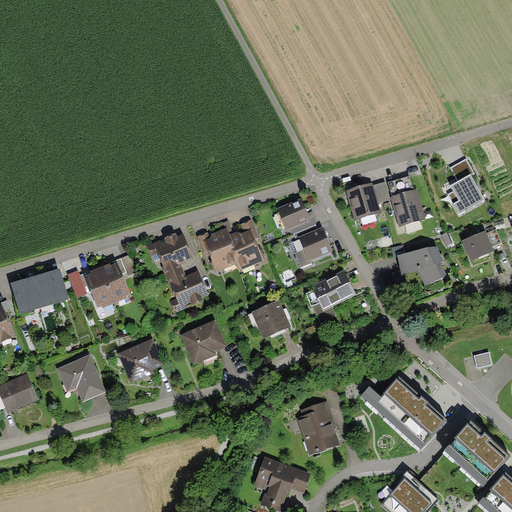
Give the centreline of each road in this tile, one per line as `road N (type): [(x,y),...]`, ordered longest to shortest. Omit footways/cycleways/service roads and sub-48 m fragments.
road 1 (residential): [(316,180),(0,273)]
road 2 (residential): [(477,402),(394,318),(316,180)]
road 3 (residential): [(477,402),(422,460),(354,469),(316,511)]
road 4 (residential): [(511,121),(316,180)]
road 5 (unclassified): [(316,180),(221,0)]
